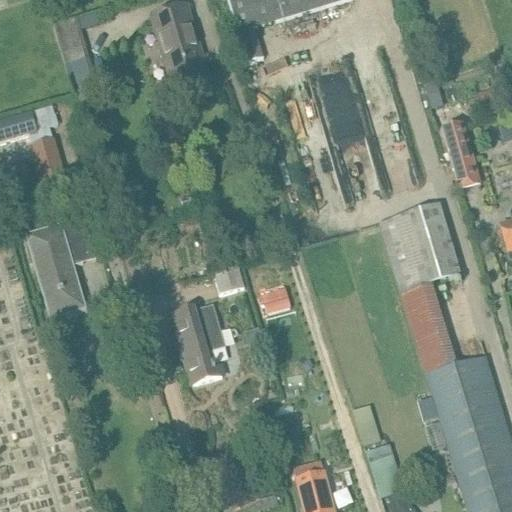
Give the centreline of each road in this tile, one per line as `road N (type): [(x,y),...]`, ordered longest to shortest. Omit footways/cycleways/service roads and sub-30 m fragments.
road 1 (residential): [(374,511),(233,83)]
road 2 (residential): [(200,511),(144,306),(201,291)]
